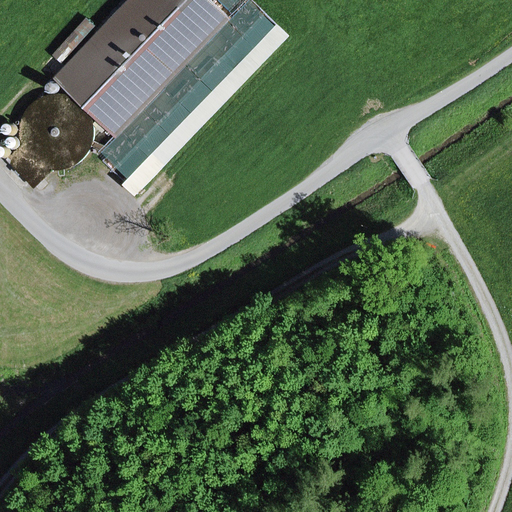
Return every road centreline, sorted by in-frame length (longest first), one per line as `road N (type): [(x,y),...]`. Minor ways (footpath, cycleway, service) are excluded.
road 1 (track): [(441,217),(300,278),(149,367),(23,457),(0,492)]
road 2 (track): [(511,375),(468,258),(387,139)]
